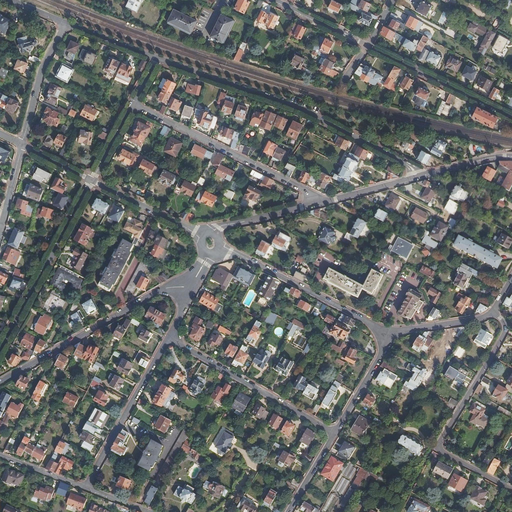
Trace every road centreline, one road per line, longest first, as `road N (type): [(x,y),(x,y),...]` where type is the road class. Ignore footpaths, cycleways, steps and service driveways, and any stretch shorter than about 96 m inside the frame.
road 1 (residential): [(159,59),(316,117),(427,174)]
road 2 (residential): [(491,314),(501,319),(502,335),(433,447),(511,488)]
road 3 (residential): [(135,105),(327,201)]
road 4 (residential): [(189,286),(169,286),(0,382)]
road 5 (residential): [(0,356),(92,180)]
road 6 (residential): [(391,332),(219,246)]
road 7 (residential): [(169,337),(334,433)]
road 8 (residential): [(85,487),(169,337)]
road 9 (residential): [(367,46),(511,118)]
road 10 (residential): [(22,145),(41,71),(65,22)]
road 11 (residential): [(92,180),(202,239)]
road 12 (residential): [(327,201),(218,226),(212,234)]
